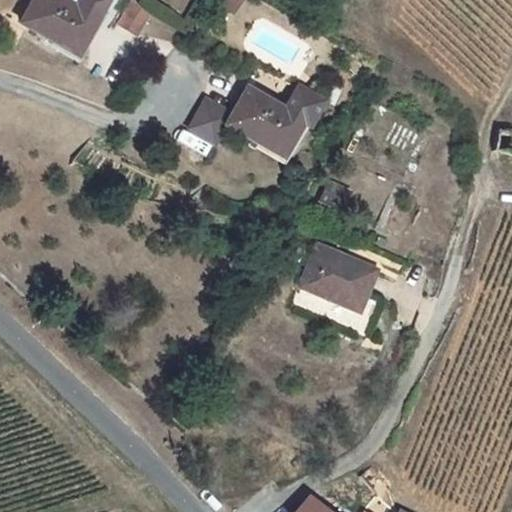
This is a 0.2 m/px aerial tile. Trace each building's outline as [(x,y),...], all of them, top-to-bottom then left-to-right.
[(84,0),(84,1),(83,0),(35,0),(19,26),(73,59),(107,3),(102,0),(84,0)] [(156,7),(143,0),(131,0),(117,24),(139,37),(156,7)] [(224,0),(237,9),(243,0),(224,0)] [(287,154),(264,139),(262,142),(260,146),(288,164),(328,100),(304,85),(290,108),(308,120),(287,154)] [(254,86),(231,122),(262,142),(264,139),(287,154),(308,120),(290,108),(254,86)] [(211,97),(194,124),(220,140),(229,125),(226,124),(234,111),(211,97)] [(511,111),(500,110),(493,157),(511,159),(511,111)] [(377,271),(320,246),(301,289),(359,314),(377,271)] [(368,499),(383,487),(365,469),(355,481),(368,499)] [(351,511),(326,493),(315,506),(308,502),(299,511),(351,511)]
